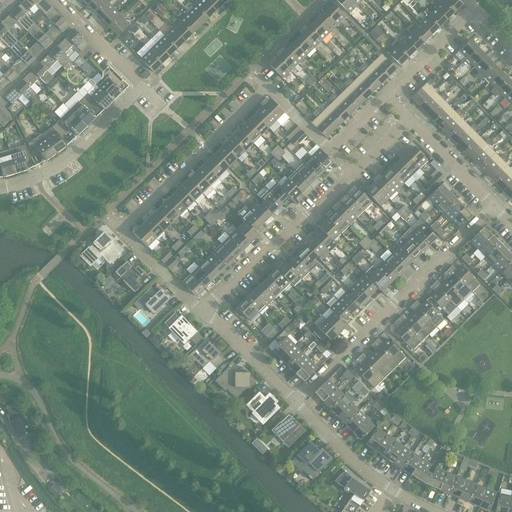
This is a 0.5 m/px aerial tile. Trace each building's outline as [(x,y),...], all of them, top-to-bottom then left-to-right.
[(0,0),(0,8),(8,0),(0,0)] [(44,0),(25,0),(18,7),(25,15),(35,5),(55,25),(45,35),(52,42),(69,25),(44,0)] [(92,0),(87,5),(95,13),(107,0),(92,0)] [(112,0),(107,0),(95,13),(103,20),(114,9),(109,4),(113,0),(112,0)] [(204,0),(201,0),(196,6),(208,19),(216,11),(204,0)] [(220,0),(204,0),(216,11),(224,4),(220,0)] [(357,6),(351,0),(337,0),(337,1),(349,14),(357,6)] [(437,0),(441,3),(436,9),(447,20),(455,12),(442,0),(437,0)] [(442,0),(455,12),(463,4),(458,0),(442,0)] [(333,5),(325,13),(338,25),(346,18),(333,5)] [(196,6),(188,14),(200,26),(208,19),(196,6)] [(18,7),(1,24),(8,32),(8,31),(18,22),(28,32),(35,25),(25,15),(18,7)] [(114,9),(103,20),(110,28),(125,13),(123,11),(119,14),(114,9)] [(427,10),(424,12),(439,28),(447,20),(436,9),(430,14),(427,10)] [(426,18),(420,24),(432,35),(439,28),(424,12),(422,15),(426,18)] [(125,13),(110,28),(118,36),(130,25),(124,19),(128,15),(125,13)] [(325,13),(317,20),(330,33),(338,25),(325,13)] [(188,14),(180,21),(193,34),(200,26),(188,14)] [(144,15),(139,20),(143,24),(148,19),(144,15)] [(317,20),(309,28),(322,41),(330,33),(317,20)] [(180,21),(172,29),(185,42),(193,34),(180,21)] [(1,24),(0,24),(0,39),(1,38),(11,49),(18,41),(8,31),(8,32),(1,24)] [(411,25),(409,27),(424,43),(432,35),(420,24),(415,29),(411,25)] [(35,25),(28,32),(38,42),(28,51),(28,52),(35,59),(52,42),(45,35),(35,25)] [(132,26),(129,29),(133,33),(138,29),(134,25),(132,26)] [(410,34),(405,39),(416,50),(424,43),(409,27),(406,30),(410,34)] [(309,28),(302,35),(314,48),(322,41),(309,28)] [(172,29),(164,36),(177,49),(185,42),(172,29)] [(74,30),(57,47),(64,54),(74,45),(81,51),(77,55),(86,63),(96,53),(88,45),(88,44),(74,30)] [(127,32),(120,38),(125,43),(130,38),(130,36),(127,32)] [(302,35),(294,43),(307,56),(314,48),(302,35)] [(164,36),(157,44),(169,57),(177,49),(164,36)] [(396,40),(393,43),(408,58),(416,50),(405,39),(400,44),(396,40)] [(18,41),(11,49),(21,59),(11,68),(18,76),(35,59),(28,52),(28,51),(18,41)] [(461,61),(463,64),(478,49),(471,41),(459,52),(465,58),(461,61)] [(294,43),(286,50),(299,63),(307,56),(294,43)] [(408,58),(393,43),(391,45),(395,49),(389,54),(400,66),(408,58)] [(157,44),(149,51),(162,64),(169,57),(157,44)] [(57,47),(40,64),(47,71),(52,76),(62,66),(64,68),(71,61),(64,54),(57,47)] [(478,49),(463,64),(466,66),(469,62),(474,68),(486,56),(478,49)] [(286,50),(278,58),(291,71),(299,63),(286,50)] [(162,64),(149,51),(141,59),(154,72),(162,64)] [(379,57),(374,62),(388,78),(396,70),(378,51),(375,53),(379,57)] [(486,56),(474,68),(480,73),(476,77),(478,79),(494,64),(486,56)] [(0,59),(0,76),(1,78),(0,78),(0,92),(0,93),(18,76),(11,68),(1,58),(0,59)] [(291,71),(278,58),(270,66),(283,79),(291,71)] [(365,64),(362,66),(381,85),(388,78),(374,62),(368,68),(365,64)] [(449,63),(445,66),(450,71),(453,67),(449,63)] [(40,64),(23,81),(30,88),(40,78),(47,85),(54,78),(52,76),(47,71),(40,64)] [(494,64),(478,79),(481,82),(484,78),(490,83),(501,72),(494,64)] [(363,72),(358,77),(373,93),(381,85),(362,66),(360,69),(363,72)] [(98,74),(92,80),(96,84),(113,102),(129,87),(128,86),(109,67),(103,73),(103,78),(98,74)] [(146,70),(141,75),(146,80),(151,75),(146,70)] [(501,72),(490,83),(495,88),(491,92),(493,95),(509,80),(501,72)] [(313,77),(307,83),(311,87),(317,81),(313,77)] [(349,79),(347,81),(365,100),(373,93),(358,77),(353,83),(349,79)] [(450,78),(446,82),(450,86),(454,82),(450,78)] [(53,79),(48,85),(51,88),(56,83),(53,79)] [(412,98),(420,106),(435,92),(430,86),(433,83),(431,80),(412,98)] [(511,82),(509,80),(493,95),(496,97),(500,93),(505,99),(511,91),(511,82)] [(23,81),(5,98),(12,105),(18,99),(25,106),(29,102),(32,99),(37,95),(30,88),(23,81)] [(348,87),(343,93),(358,108),(365,100),(347,81),(344,84),(348,87)] [(96,84),(83,97),(93,108),(97,103),(104,111),(113,102),(96,84)] [(435,92),(420,106),(427,114),(446,96),(444,93),(440,97),(435,92)] [(334,94),(331,96),(350,115),(358,108),(343,93),(337,98),(334,94)] [(333,103),(327,108),(342,123),(350,115),(331,96),(329,99),(333,103)] [(446,96),(427,114),(435,122),(450,107),(445,102),(448,98),(446,96)] [(83,97),(70,110),(87,128),(96,119),(89,112),(93,108),(83,97)] [(271,100),(263,108),(276,121),(284,113),(271,100)] [(450,107),(435,122),(442,130),(461,111),(459,109),(455,112),(450,107)] [(263,108),(255,115),(268,128),(276,121),(263,108)] [(318,109),(316,112),(334,130),(342,123),(327,108),(322,113),(318,109)] [(0,124),(3,127),(11,120),(0,109),(0,124)] [(70,110),(56,124),(66,134),(71,130),(78,137),(87,128),(70,110)] [(461,111),(442,130),(450,137),(465,122),(460,117),(464,113),(461,111)] [(334,130),(316,112),(313,114),(317,118),(311,123),(326,138),(334,130)] [(255,115),(247,123),(260,136),(268,128),(255,115)] [(465,122),(450,137),(457,145),(476,126),(474,124),(470,128),(465,122)] [(247,123),(240,130),(253,144),(260,136),(247,123)] [(53,127),(43,134),(57,154),(67,147),(61,139),(66,134),(56,124),(53,127)] [(296,125),(287,133),(292,137),(300,129),(296,125)] [(476,126),(457,145),(465,153),(480,138),(475,132),(479,129),(476,126)] [(240,130),(232,138),(245,151),(253,144),(240,130)] [(302,131),(294,139),(298,144),(307,136),(302,131)] [(57,154),(43,134),(32,142),(28,144),(34,157),(41,153),(47,162),(57,154)] [(232,138),(224,146),(237,159),(245,151),(232,138)] [(480,138),(465,153),(473,160),(491,142),(489,139),(485,143),(480,138)] [(491,142),(473,160),(480,168),(495,153),(490,148),(494,144),(491,142)] [(21,147),(9,151),(16,174),(28,171),(25,161),(32,158),(25,145),(21,147)] [(224,146),(216,154),(216,155),(216,154),(228,166),(228,167),(229,167),(237,159),(224,146)] [(415,147),(406,155),(419,169),(427,161),(415,147)] [(320,149),(312,157),(324,170),(333,162),(320,149)] [(0,153),(0,168),(1,168),(4,178),(16,174),(9,151),(0,153)] [(304,165),(317,178),(324,170),(312,157),(307,153),(300,160),(304,165)] [(495,153),(480,168),(488,176),(507,157),(504,155),(501,159),(495,153)] [(406,155),(399,163),(412,176),(419,169),(406,155)] [(213,157),(204,165),(222,182),(230,174),(225,170),(226,170),(225,169),(225,170),(213,158),(213,157)] [(507,157),(488,176),(496,184),(511,169),(505,164),(509,160),(507,157)] [(399,163),(391,170),(404,184),(412,176),(399,163)] [(204,165),(197,173),(214,190),(222,182),(204,165)] [(304,165),(296,172),(309,186),(317,178),(304,165)] [(511,170),(511,169),(496,184),(503,191),(511,182),(511,170)] [(391,170),(383,178),(396,191),(404,184),(391,170)] [(296,172),(288,180),(301,193),(309,186),(296,172)] [(197,173),(189,180),(202,193),(206,198),(214,190),(197,173)] [(440,173),(432,181),(436,186),(444,178),(440,173)] [(285,176),(277,184),(281,187),(281,188),(290,197),(289,198),(293,201),(297,205),(299,203),(296,199),(301,193),(288,180),(285,176)] [(383,178),(376,186),(388,199),(396,191),(383,178)] [(189,180),(181,188),(194,201),(202,193),(189,180)] [(511,182),(503,191),(511,199),(511,197),(511,182)] [(277,184),(269,192),(282,205),(289,198),(290,197),(281,188),(281,187),(277,184)] [(428,198),(436,207),(449,193),(441,185),(428,198)] [(388,199),(376,186),(367,194),(380,207),(388,199)] [(181,188),(173,196),(186,209),(194,201),(181,188)] [(359,189),(351,197),(364,210),(372,202),(359,189)] [(265,203),(264,204),(265,204),(273,212),(273,213),(282,205),(269,192),(261,200),(265,203)] [(449,193),(436,207),(443,214),(457,201),(449,193)] [(173,196),(166,203),(179,216),(186,209),(173,196)] [(351,197),(343,205),(356,218),(364,210),(351,197)] [(457,201),(443,214),(451,222),(464,208),(457,201)] [(166,203),(158,211),(171,224),(179,216),(166,203)] [(258,203),(249,211),(262,224),(271,216),(270,215),(270,216),(262,207),(262,206),(261,207),(258,203)] [(343,205),(335,212),(348,226),(356,218),(343,205)] [(241,219),(245,223),(245,222),(255,232),(255,231),(262,224),(249,211),(245,206),(237,214),(242,218),(241,219)] [(224,208),(220,212),(225,217),(229,213),(224,208)] [(464,208),(451,222),(459,230),(472,217),(464,208)] [(158,211),(150,218),(163,231),(171,224),(158,211)] [(335,212),(328,220),(340,233),(348,226),(335,212)] [(150,218),(143,226),(156,239),(163,231),(150,218)] [(315,224),(323,232),(324,232),(333,241),(333,240),(340,233),(328,220),(322,226),(318,222),(315,224)] [(421,221),(413,229),(428,245),(436,237),(421,221)] [(245,222),(245,223),(238,230),(251,243),(256,238),(260,241),(263,239),(255,231),(255,232),(245,222)] [(143,226),(135,234),(147,247),(152,251),(160,243),(156,239),(143,226)] [(411,228),(404,236),(421,253),(428,245),(413,229),(411,228)] [(470,241),(478,249),(491,236),(484,228),(470,241)] [(238,230),(230,238),(243,251),(251,243),(238,230)] [(89,247),(80,256),(90,267),(93,265),(97,268),(105,260),(111,265),(122,254),(115,246),(111,243),(112,241),(111,239),(104,232),(93,243),(94,244),(90,248),(89,247)] [(324,232),(323,232),(316,239),(329,252),(337,244),(333,240),(333,241),(324,232)] [(404,236),(396,243),(400,247),(413,261),(421,253),(404,236)] [(491,236),(478,249),(485,257),(499,244),(491,236)] [(230,238),(222,245),(235,258),(243,251),(230,238)] [(316,239),(307,248),(316,257),(317,256),(321,260),(329,252),(316,239)] [(499,244),(485,257),(493,265),(507,251),(499,244)] [(222,245),(214,253),(227,266),(235,258),(222,245)] [(400,247),(392,255),(405,268),(413,261),(400,247)] [(305,250),(296,259),(309,272),(317,264),(313,260),(314,259),(305,250)] [(388,250),(380,258),(381,259),(397,276),(405,268),(392,255),(388,250)] [(159,259),(164,263),(172,255),(167,251),(159,259)] [(511,256),(507,251),(493,265),(501,272),(511,261),(511,256)] [(214,253),(207,260),(220,273),(227,266),(214,253)] [(356,256),(352,260),(357,265),(361,262),(356,256)] [(174,258),(166,266),(170,270),(178,262),(174,258)] [(279,261),(282,264),(277,270),(290,283),(294,287),(301,280),(297,276),(298,275),(288,266),(289,266),(281,258),(279,261)] [(296,259),(289,266),(288,266),(298,275),(297,276),(301,280),(309,272),(296,259)] [(381,259),(373,266),(390,283),(397,276),(381,259)] [(207,260),(199,268),(212,281),(220,273),(207,260)] [(511,261),(501,272),(508,280),(511,276),(511,261)] [(126,262),(113,275),(118,280),(120,278),(134,293),(141,286),(136,281),(144,273),(137,267),(136,268),(133,265),(131,267),(126,262)] [(373,266),(366,274),(369,277),(369,278),(378,287),(378,288),(385,295),(388,293),(384,289),(390,283),(373,266)] [(454,268),(453,266),(449,269),(472,293),(480,285),(462,266),(456,273),(454,271),(454,268)] [(199,268),(191,275),(204,289),(212,281),(199,268)] [(449,269),(446,273),(447,274),(451,274),(452,276),(451,278),(447,282),(464,300),(469,305),(476,297),(472,293),(449,269)] [(277,270),(269,278),(282,291),(290,283),(277,270)] [(366,274),(357,282),(370,295),(378,288),(378,287),(369,278),(369,277),(366,274)] [(204,289),(191,275),(183,283),(196,297),(204,289)] [(269,278),(261,285),(274,298),(282,291),(269,278)] [(439,283),(437,281),(434,284),(457,308),(464,300),(447,282),(440,288),(439,286),(439,283)] [(353,294),(362,303),(370,295),(357,282),(349,290),(353,294)] [(434,284),(430,288),(432,289),(435,289),(437,291),(431,297),(449,316),(457,308),(434,284)] [(261,285),(254,293),(267,306),(274,298),(261,285)] [(341,289),(334,296),(338,300),(338,301),(351,314),(359,306),(355,301),(350,297),(346,293),(341,289)] [(145,293),(133,304),(140,311),(145,305),(155,315),(170,300),(160,290),(151,299),(145,293)] [(254,293),(246,300),(259,313),(267,306),(254,293)] [(246,300),(238,308),(247,317),(244,320),(252,327),(257,322),(254,318),(259,313),(246,300)] [(330,309),(333,313),(334,312),(343,322),(343,321),(351,314),(338,301),(330,309)] [(418,303),(417,301),(413,304),(436,328),(444,320),(426,301),(420,308),(418,306),(418,303)] [(413,304),(410,308),(412,309),(415,309),(416,311),(410,317),(428,335),(436,328),(413,304)] [(176,312),(164,324),(172,332),(168,337),(174,343),(178,339),(184,345),(191,339),(196,344),(202,338),(198,334),(196,336),(194,334),(196,332),(181,317),(176,312)] [(334,312),(333,313),(326,320),(339,333),(344,328),(348,332),(351,329),(343,321),(343,322),(334,312)] [(322,316),(314,324),(318,328),(314,332),(322,341),(326,337),(331,341),(339,333),(326,320),(322,316)] [(401,316),(398,320),(421,343),(428,335),(410,317),(406,321),(401,316)] [(421,343),(398,320),(395,323),(399,328),(395,332),(413,351),(421,343)] [(278,333),(273,328),(265,336),(270,341),(278,333)] [(448,328),(443,333),(448,338),(452,333),(448,328)] [(273,350),(281,359),(294,345),(287,337),(289,335),(284,331),(275,340),(279,345),(273,350)] [(380,341),(378,339),(375,342),(398,366),(406,358),(388,339),(381,346),(380,344),(380,341)] [(209,343),(208,344),(204,341),(187,358),(192,364),(196,361),(203,368),(209,362),(216,369),(224,361),(218,355),(220,354),(219,353),(219,352),(214,347),(214,348),(209,343)] [(376,351),(372,355),(390,373),(398,366),(375,342),(371,346),(376,351)] [(294,345),(281,359),(288,366),(302,353),(294,345)] [(302,353),(288,366),(296,374),(310,361),(302,353)] [(364,356),(363,354),(359,358),(382,381),(390,373),(372,355),(366,361),(364,359),(364,356)] [(359,358),(356,361),(357,362),(361,362),(362,364),(356,370),(374,389),(382,381),(359,358)] [(310,361),(296,374),(304,382),(317,369),(310,361)] [(229,367),(215,381),(225,392),(227,390),(236,399),(247,388),(250,388),(250,386),(255,381),(250,376),(250,373),(247,373),(242,368),(237,373),(235,373),(229,367)] [(315,393),(323,401),(336,388),(328,380),(315,393)] [(336,388),(323,401),(330,409),(344,396),(336,388)] [(344,396),(330,409),(338,417),(352,403),(355,400),(348,392),(344,396)] [(259,394),(247,406),(254,413),(253,414),(263,424),(278,408),(274,404),(276,402),(269,395),(264,400),(259,394)] [(10,414),(7,416),(13,429),(18,439),(31,432),(16,402),(7,406),(10,414)] [(352,403),(338,417),(345,424),(359,411),(352,403)] [(359,411),(345,424),(353,432),(367,419),(359,411)] [(272,431),(277,436),(288,447),(305,431),(289,415),(272,431)] [(367,419),(353,432),(361,440),(375,427),(367,419)] [(366,445),(376,451),(386,435),(377,429),(366,445)] [(386,435),(376,451),(384,457),(395,441),(386,435)] [(257,439),(251,445),(255,448),(260,443),(257,439)] [(395,441),(384,457),(393,463),(404,447),(395,441)] [(297,456),(298,456),(292,462),(302,472),(303,471),(313,480),(319,473),(319,472),(332,459),(322,449),(319,451),(311,443),(297,456)] [(404,447),(393,463),(402,469),(413,453),(404,447)] [(413,453),(402,469),(411,475),(422,459),(413,453)] [(422,459),(411,475),(424,484),(430,474),(427,472),(431,465),(422,459)] [(430,474),(424,484),(439,490),(446,472),(436,468),(433,475),(430,474)] [(370,491),(351,478),(345,472),(335,482),(344,488),(344,489),(344,490),(344,491),(345,492),(346,492),(347,492),(348,492),(349,492),(349,491),(354,494),(341,511),(356,511),(369,493),(370,491)] [(446,472),(439,490),(449,494),(456,477),(446,472)] [(456,477),(449,494),(459,498),(466,481),(456,477)] [(466,481),(459,498),(469,503),(476,485),(466,481)] [(476,485),(469,503),(479,507),(486,489),(476,485)] [(56,486),(51,492),(56,497),(62,491),(56,486)] [(486,489),(479,507),(489,511),(497,493),(486,489)] [(495,511),(507,511),(511,497),(499,494),(495,511)]
